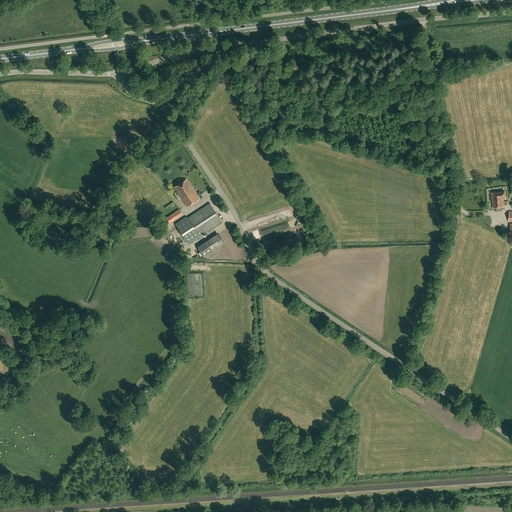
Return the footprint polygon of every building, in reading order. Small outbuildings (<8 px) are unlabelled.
[(129,136),(118,138),(120,150),(131,148),(129,136)] [(186,193),(192,189),(186,179),(180,183),(186,193)] [(186,193),(180,183),(174,187),(181,196),(187,206),(199,198),(192,189),(186,193)] [(505,191),(491,193),(493,208),(504,206),(504,199),(506,199),(505,191)] [(210,203),(187,218),(199,236),(222,221),(210,203)] [(179,209),(160,221),(163,227),(182,215),(179,209)] [(187,218),(186,216),(175,223),(188,244),(199,236),(187,218)] [(218,233),(213,236),(220,247),(225,244),(218,233)]
